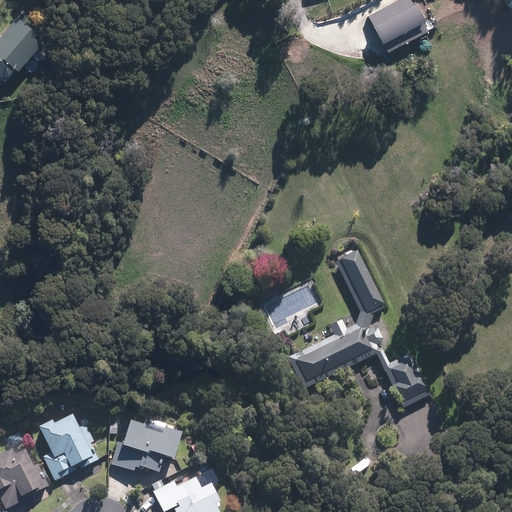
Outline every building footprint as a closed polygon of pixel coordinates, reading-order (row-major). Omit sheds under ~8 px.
[(436,27),(422,0),(400,0),(368,16),(385,52),(436,27)] [(0,79),(11,78),(11,65),(15,70),(41,43),(17,21),(0,38),(0,79)] [(412,352),(388,363),(381,349),(379,350),(377,346),(383,343),(376,328),(370,331),(368,329),(371,313),(384,307),(357,253),(335,264),(358,312),(356,325),(346,330),(341,320),(329,326),(334,336),(286,360),(301,390),(376,353),(381,366),(401,409),(431,396),(412,352)] [(324,306),(312,280),(260,305),(275,334),(283,330),(286,336),(311,324),(306,315),(324,306)] [(52,422),(38,428),(49,454),(41,458),(52,483),(70,476),(68,471),(76,468),(78,472),(98,464),(90,444),(92,443),(85,426),(78,429),(73,417),(53,426),(52,422)] [(145,426),(129,422),(123,443),(117,441),(110,466),(134,472),(135,467),(159,473),(160,469),(167,471),(169,461),(174,462),(182,435),(165,431),(167,424),(146,419),(145,426)] [(117,424),(108,424),(108,436),(117,436),(117,424)] [(13,451),(0,456),(0,508),(2,507),(3,510),(21,502),(21,500),(47,489),(37,465),(33,466),(26,451),(15,456),(13,451)] [(217,511),(215,506),(219,504),(210,484),(200,488),(195,478),(175,487),(172,482),(152,491),(161,511),(168,511),(172,510),(172,511),(217,511)]
